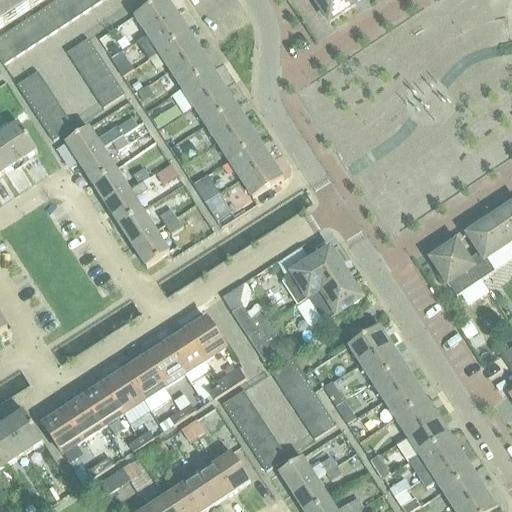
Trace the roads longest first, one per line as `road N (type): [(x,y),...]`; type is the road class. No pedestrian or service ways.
road 1 (residential): [(511,481),(374,269)]
road 2 (residential): [(0,227),(65,185),(161,329)]
road 3 (residential): [(374,269),(511,179)]
road 4 (residential): [(268,78),(295,75),(409,0)]
road 5 (residential): [(35,359),(63,389),(161,329)]
road 6 (residential): [(208,297),(335,212)]
road 7 (residential): [(335,212),(272,111),(268,78)]
